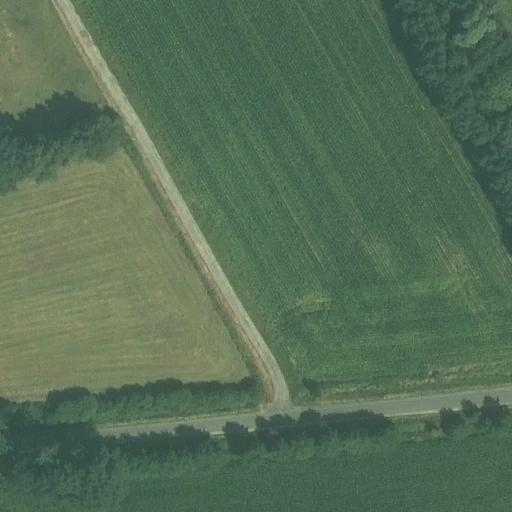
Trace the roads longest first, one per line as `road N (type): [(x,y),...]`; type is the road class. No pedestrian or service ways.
road 1 (tertiary): [(511,394),(0,446)]
road 2 (track): [(289,417),(67,0)]
